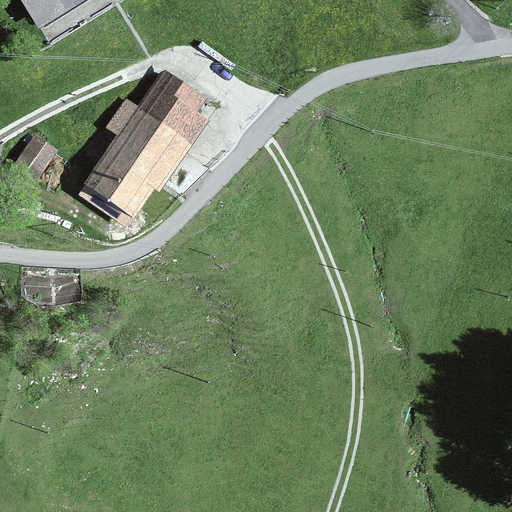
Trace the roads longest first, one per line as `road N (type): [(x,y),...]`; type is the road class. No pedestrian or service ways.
road 1 (track): [(0,134),(184,56),(267,120),(357,362),(351,443),(329,511)]
road 2 (unclassified): [(511,45),(376,62),(306,89),(191,201),(121,250),(0,250)]
